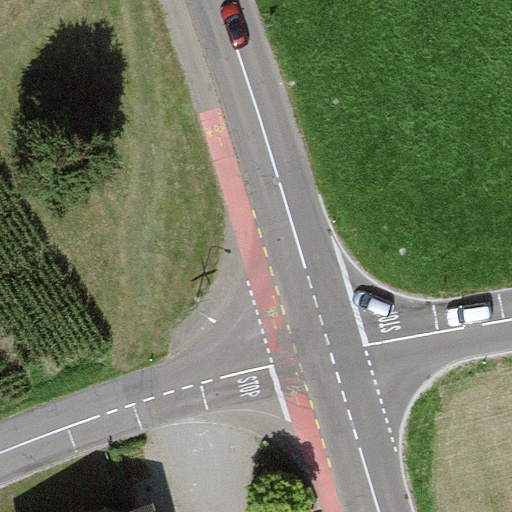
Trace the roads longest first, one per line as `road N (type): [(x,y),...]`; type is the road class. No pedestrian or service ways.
road 1 (tertiary): [(221,0),(333,352)]
road 2 (tertiary): [(0,456),(191,387),(333,352)]
road 3 (tertiary): [(333,352),(511,321)]
road 4 (tertiary): [(333,352),(380,511)]
